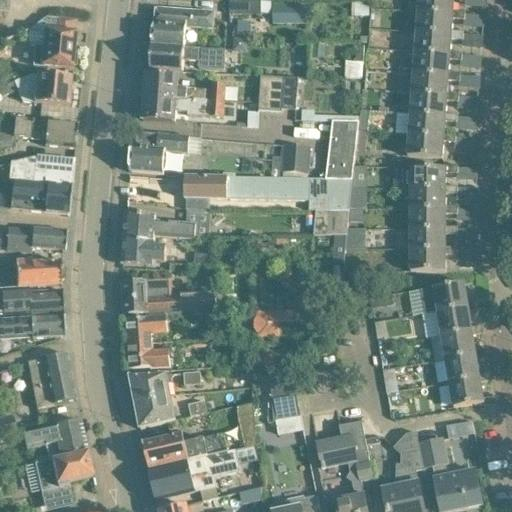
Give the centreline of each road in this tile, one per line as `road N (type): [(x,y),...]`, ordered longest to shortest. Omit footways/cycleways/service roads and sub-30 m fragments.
road 1 (residential): [(128,511),(93,352),(92,282),(120,0)]
road 2 (residential): [(494,307),(498,70),(507,0)]
road 3 (residential): [(511,429),(494,307)]
